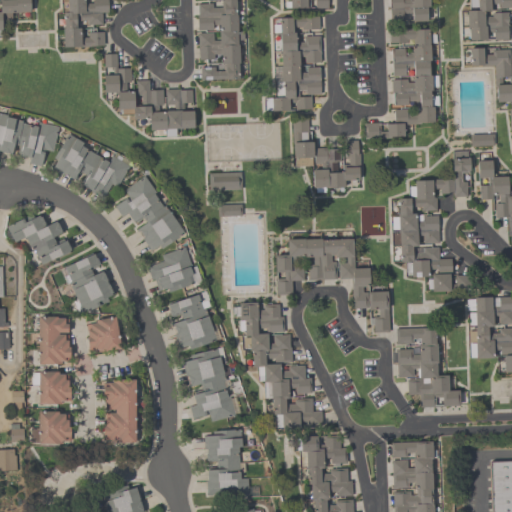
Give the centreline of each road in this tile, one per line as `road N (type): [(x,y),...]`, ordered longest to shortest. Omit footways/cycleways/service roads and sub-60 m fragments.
road 1 (residential): [(178,511),(167,473),(161,372),(121,259),(92,219),(66,201),(38,190),(3,190)]
road 2 (residential): [(416,426),(386,382),(384,344),(364,344),(340,295),(323,292),(297,304),(295,322),(351,434)]
road 3 (residential): [(340,0),(342,18),(329,19),(333,99),(350,110),(380,108),(376,0)]
road 4 (residential): [(150,0),(124,13),(114,36),(167,77),(186,65),(183,0)]
road 5 (residential): [(511,257),(471,215),(447,228),(453,246),(511,284)]
